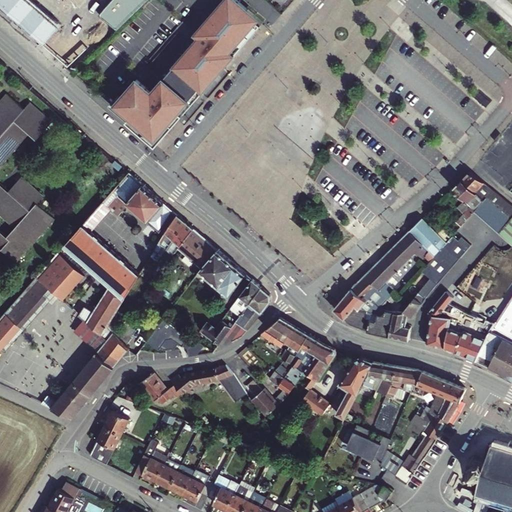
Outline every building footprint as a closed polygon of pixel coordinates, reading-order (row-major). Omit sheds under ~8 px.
[(102,0),(0,0),(0,8),(70,69),(126,18),(102,0)] [(136,76),(113,106),(118,110),(143,134),(155,145),(163,135),(179,118),(211,81),(231,58),(259,26),(244,12),(248,8),(238,0),(226,0),(149,88),(136,76)] [(0,216),(14,229),(7,238),(0,231),(0,252),(2,250),(16,263),(54,220),(37,204),(43,197),(21,178),(8,192),(0,184),(0,166),(28,134),(36,141),(51,123),(29,104),(24,110),(6,95),(0,101),(0,216)] [(511,123),(470,170),(511,203),(511,123)] [(470,170),(463,178),(484,199),(493,189),(470,170)] [(119,216),(129,205),(160,232),(169,219),(174,212),(129,172),(103,202),(119,216)] [(463,178),(453,187),(465,199),(457,206),(464,212),(460,217),(464,221),(475,210),(484,199),(463,178)] [(475,210),(481,216),(499,194),(493,189),(484,199),(475,210)] [(511,203),(499,194),(481,216),(502,235),(511,222),(511,203)] [(172,221),(151,256),(159,261),(185,222),(177,214),(172,221)] [(438,232),(423,217),(410,230),(429,250),(434,255),(444,244),(447,241),(438,232)] [(464,221),(460,217),(456,221),(461,225),(464,221)] [(185,222),(159,261),(165,266),(178,248),(194,229),(185,222)] [(511,222),(502,235),(511,243),(511,222)] [(83,224),(65,245),(110,285),(94,312),(84,306),(79,315),(107,340),(57,401),(49,395),(41,403),(73,418),(128,349),(107,325),(140,274),(83,224)] [(443,227),(438,232),(447,241),(452,235),(443,227)] [(194,229),(178,248),(202,268),(217,249),(194,229)] [(421,259),(429,250),(410,230),(351,288),(336,306),(337,310),(344,318),(356,305),(360,308),(382,313),(386,309),(381,304),(387,298),(383,294),(391,286),(387,281),(415,253),(421,259)] [(422,270),(430,277),(452,251),(444,244),(434,255),(422,270)] [(202,268),(200,270),(229,296),(246,274),(217,249),(202,268)] [(452,251),(430,277),(436,282),(457,256),(452,251)] [(37,278),(49,289),(62,300),(84,275),(59,253),(37,278)] [(394,311),(390,335),(403,338),(411,340),(412,331),(410,330),(411,327),(414,326),(415,319),(413,316),(425,298),(425,297),(437,282),(436,282),(430,277),(402,312),(394,311)] [(37,278),(4,315),(20,329),(40,307),(36,304),(49,289),(37,278)] [(231,308),(241,316),(262,287),(253,279),(231,308)] [(233,325),(231,328),(225,336),(232,341),(243,336),(271,301),(270,294),(262,287),(241,316),(233,325)] [(429,312),(431,315),(438,315),(449,302),(453,296),(447,291),(429,312)] [(487,335),(476,359),(511,376),(511,296),(494,324),(487,335)] [(449,302),(438,315),(451,318),(448,332),(445,348),(456,352),(464,329),(472,315),(469,313),(449,302)] [(394,311),(386,309),(382,313),(360,308),(356,305),(344,318),(349,322),(369,330),(390,335),(394,311)] [(0,350),(20,329),(4,315),(0,320),(0,350)] [(158,326),(147,341),(159,350),(166,339),(171,338),(182,346),(191,334),(166,315),(158,326)] [(438,315),(431,315),(430,319),(429,329),(448,332),(451,318),(438,315)] [(464,329),(456,352),(466,356),(474,332),(479,324),(476,323),(479,317),(472,315),(464,329)] [(108,326),(112,330),(119,320),(113,317),(108,326)] [(286,341),(295,326),(281,317),(274,323),(262,334),(282,347),(286,341)] [(482,319),(479,324),(474,332),(466,356),(476,359),(487,335),(494,324),(482,319)] [(119,320),(112,330),(115,334),(123,323),(119,320)] [(202,332),(207,336),(219,345),(225,336),(231,328),(228,325),(221,320),(215,327),(208,321),(200,331),(202,332)] [(134,330),(125,323),(116,335),(127,343),(131,337),(130,336),(134,330)] [(293,365),(298,368),(317,339),(295,326),(286,341),(290,343),(286,350),(282,357),(293,365)] [(448,332),(429,329),(426,344),(445,348),(448,332)] [(317,339),(298,368),(304,372),(304,371),(313,377),(318,381),(319,381),(338,352),(335,348),(325,344),(317,339)] [(362,387),(363,384),(373,361),(360,357),(357,358),(338,388),(347,394),(337,413),(338,414),(345,418),(362,387)] [(373,361),(363,384),(378,390),(387,394),(394,379),(396,365),(373,361)] [(178,373),(171,379),(186,396),(187,398),(193,393),(190,389),(198,382),(199,386),(204,385),(203,382),(219,380),(234,374),(227,365),(215,368),(188,372),(181,377),(178,373)] [(389,395),(393,396),(396,387),(405,389),(412,391),(414,383),(418,384),(423,371),(418,369),(396,365),(394,379),(387,394),(389,395)] [(270,378),(279,385),(284,377),(276,371),(270,378)] [(396,475),(408,483),(436,439),(437,439),(458,406),(466,388),(423,371),(418,384),(439,392),(434,405),(434,406),(436,405),(442,408),(439,414),(434,414),(429,422),(425,420),(428,416),(426,414),(423,418),(420,416),(416,414),(411,422),(427,432),(412,455),(410,454),(396,475)] [(154,373),(141,382),(155,401),(159,398),(158,397),(168,390),(164,384),(154,373)] [(295,386),(284,377),(279,385),(285,390),(289,394),(295,386)] [(318,381),(313,377),(306,387),(310,390),(311,390),(318,381)] [(171,379),(169,380),(183,398),(186,396),(171,379)] [(255,397),(263,390),(254,380),(247,387),(255,397)] [(402,399),(405,389),(396,387),(393,396),(402,399)] [(265,388),(263,390),(255,397),(253,399),(259,407),(266,402),(267,403),(273,398),(265,388)] [(158,397),(159,398),(163,403),(173,395),(168,390),(158,397)] [(289,394),(285,390),(275,400),(279,405),(285,399),(289,394)] [(305,402),(323,414),(330,403),(311,390),(310,390),(303,400),(305,402)] [(259,407),(266,415),(279,405),(275,400),(273,398),(267,403),(266,402),(259,407)] [(436,405),(434,406),(432,414),(434,414),(439,414),(442,408),(436,405)] [(113,410),(106,424),(122,433),(130,418),(113,410)] [(345,418),(338,414),(335,419),(342,423),(345,418)] [(122,433),(106,424),(91,454),(92,456),(107,464),(122,433)] [(371,430),(357,424),(348,445),(382,459),(392,438),(385,435),(381,442),(369,436),(371,430)] [(149,446),(148,447),(136,470),(158,480),(169,458),(169,457),(155,450),(159,442),(152,439),(149,446)] [(489,444),(485,459),(484,458),(483,459),(479,474),(478,475),(480,476),(475,492),(473,492),(473,493),(474,494),(474,495),(476,496),(476,494),(496,499),(511,504),(511,448),(491,443),(492,442),(490,441),(489,443),(489,442),(488,443),(489,444)] [(264,453),(258,449),(255,454),(262,458),(264,453)] [(472,455),(470,454),(466,471),(467,472),(467,471),(479,474),(483,459),(471,456),(472,455)] [(158,480),(171,486),(182,464),(169,458),(158,480)] [(297,463),(286,459),(284,466),(294,470),(297,463)] [(182,464),(171,486),(184,493),(195,471),(182,464)] [(195,471),(184,493),(198,500),(202,492),(209,496),(215,483),(208,479),(210,476),(196,469),(195,471)] [(227,510),(240,484),(232,480),(227,489),(215,483),(209,496),(216,499),(214,503),(227,510)] [(59,488),(49,506),(61,511),(66,511),(79,488),(67,481),(62,489),(59,488)] [(231,511),(242,511),(249,500),(253,491),(249,489),(240,484),(227,510),(231,511)] [(378,484),(369,488),(379,494),(385,485),(378,484)] [(386,499),(388,500),(393,491),(385,485),(379,494),(386,499)] [(369,488),(339,505),(342,511),(363,511),(386,499),(379,494),(369,488)] [(255,502),(259,494),(253,491),(249,500),(255,502)] [(255,502),(249,500),(242,511),(259,511),(266,498),(259,494),(255,502)] [(72,511),(80,511),(87,501),(79,497),(71,511),(72,511)] [(276,511),(280,505),(266,498),(259,511),(276,511)] [(322,508),(324,511),(342,511),(339,505),(336,500),(322,508)]
